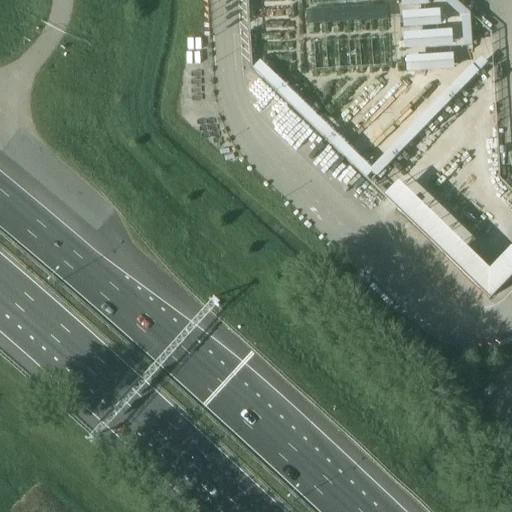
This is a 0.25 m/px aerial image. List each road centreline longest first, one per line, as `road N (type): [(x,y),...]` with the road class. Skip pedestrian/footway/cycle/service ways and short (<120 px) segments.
road 1 (motorway): [(350,511),(0,199)]
road 2 (motorway): [(0,283),(253,511)]
